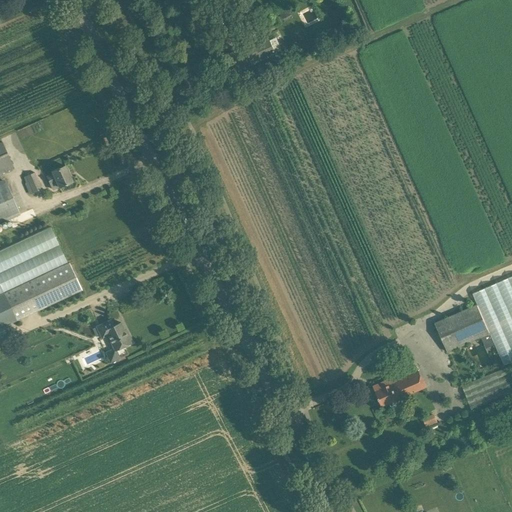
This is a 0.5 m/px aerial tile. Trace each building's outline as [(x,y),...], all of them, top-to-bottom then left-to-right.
[(287,5),(278,9),(283,19),(292,16),(287,5)] [(253,43),(231,53),(238,68),(248,63),(250,66),(276,53),(271,41),(256,48),(253,43)] [(0,144),(0,174),(14,168),(12,164),(4,143),(0,144)] [(53,174),(47,177),(53,190),(72,181),(65,165),(52,171),(53,174)] [(25,175),(27,181),(26,182),(31,194),(35,192),(35,191),(43,187),(36,170),(25,175)] [(4,178),(0,180),(0,223),(20,214),(4,178)] [(0,251),(0,291),(66,261),(51,227),(0,251)] [(69,262),(0,294),(0,327),(81,289),(69,262)] [(477,304),(435,323),(448,351),(490,332),(505,365),(511,361),(511,276),(473,294),(477,304)] [(97,327),(91,329),(95,337),(100,334),(103,339),(109,336),(115,350),(132,342),(128,333),(126,334),(121,322),(114,325),(111,319),(97,326),(97,327)] [(511,365),(461,387),(472,411),(511,394),(511,365)] [(373,386),(382,406),(425,387),(418,370),(387,383),(386,380),(373,386)] [(423,419),(426,428),(438,424),(434,415),(423,419)]
